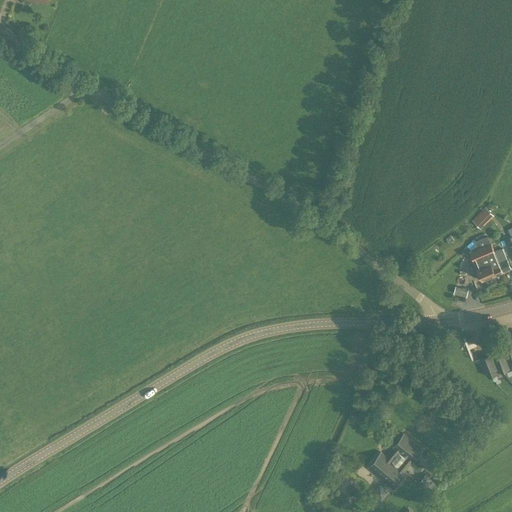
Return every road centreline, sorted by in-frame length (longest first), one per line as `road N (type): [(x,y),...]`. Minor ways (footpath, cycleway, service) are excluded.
road 1 (unclassified): [(438,321),(423,300),(291,201),(171,138),(0,29)]
road 2 (tertiary): [(0,482),(252,335),(318,324),(438,321)]
